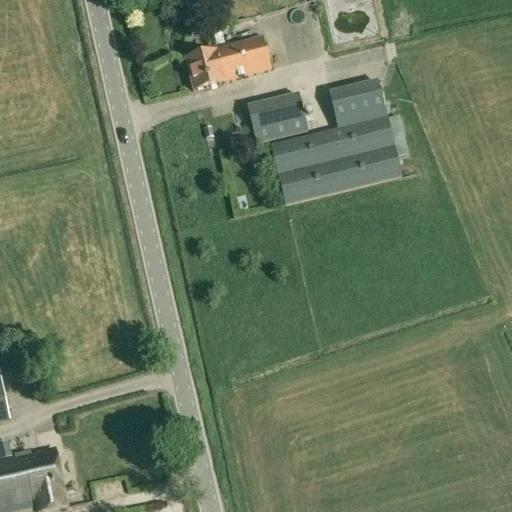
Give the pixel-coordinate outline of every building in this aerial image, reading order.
[(224,85),(270,72),(262,41),(216,53),(216,55),(185,63),(194,94),(224,85)] [(402,180),(396,159),(387,121),(381,94),(331,107),(337,132),(272,147),(285,209),(402,180)] [(257,147),(308,134),(299,97),(247,110),(257,147)] [(387,121),(396,159),(408,156),(398,118),(387,121)] [(0,423),(10,421),(0,374),(0,423)] [(59,392),(62,403),(78,398),(75,387),(59,392)] [(0,464),(0,511),(47,511),(68,507),(65,496),(66,495),(56,451),(18,460),(0,464)]
